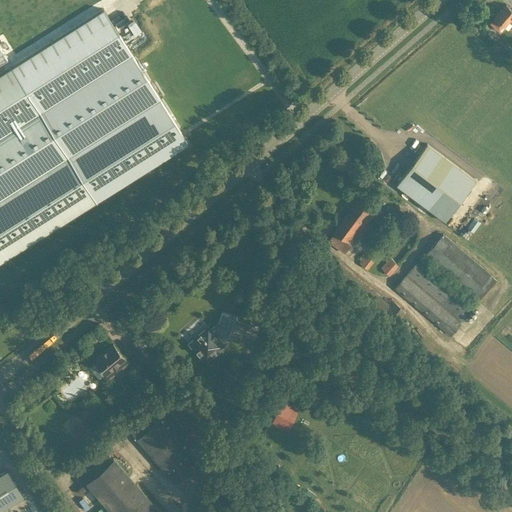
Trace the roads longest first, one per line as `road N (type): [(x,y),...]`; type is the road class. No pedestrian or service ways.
road 1 (unclassified): [(194,511),(297,228),(250,167)]
road 2 (tertiary): [(0,376),(250,167)]
road 3 (tertiary): [(250,167),(437,0)]
